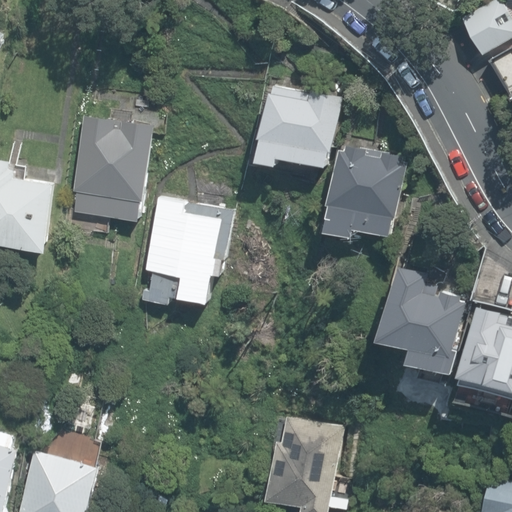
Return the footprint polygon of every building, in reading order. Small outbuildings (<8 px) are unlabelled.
[(511,42),(492,4),(468,17),(487,55),(511,42)] [(0,77),(20,36),(0,26),(0,77)] [(511,50),(495,60),(511,89),(511,50)] [(331,161),(341,91),(268,81),(258,161),(282,164),(283,154),(331,161)] [(148,116),(76,109),(67,206),(139,213),(148,116)] [(407,160),(342,144),(322,228),(394,240),(407,160)] [(60,168),(0,158),(0,245),(47,252),(60,168)] [(232,202),(154,189),(137,295),(215,308),(232,202)] [(479,295),(404,264),(386,332),(420,344),(417,360),(461,370),(479,295)] [(511,314),(485,309),(468,379),(511,388),(511,314)] [(335,511),(348,423),(282,414),(270,498),(305,503),(303,511),(335,511)] [(12,511),(27,435),(0,429),(0,511),(12,511)] [(100,511),(112,453),(36,439),(22,511),(100,511)] [(511,511),(511,473),(487,470),(486,511),(511,511)]
